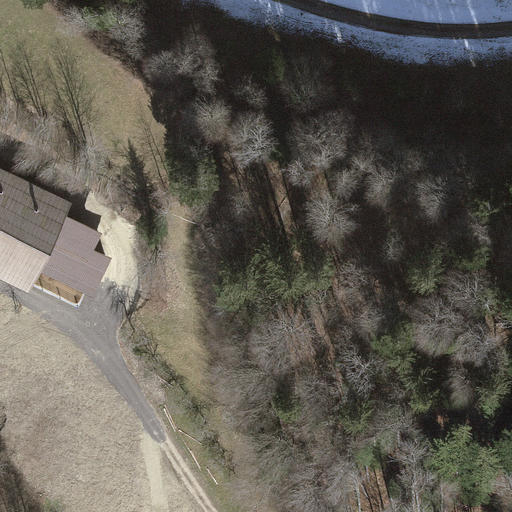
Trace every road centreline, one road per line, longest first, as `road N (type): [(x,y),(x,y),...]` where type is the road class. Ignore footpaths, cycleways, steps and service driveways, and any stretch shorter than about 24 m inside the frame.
road 1 (track): [(212,511),(100,327),(76,306),(0,275)]
road 2 (track): [(0,150),(66,181),(86,205),(96,246),(93,278),(76,306)]
